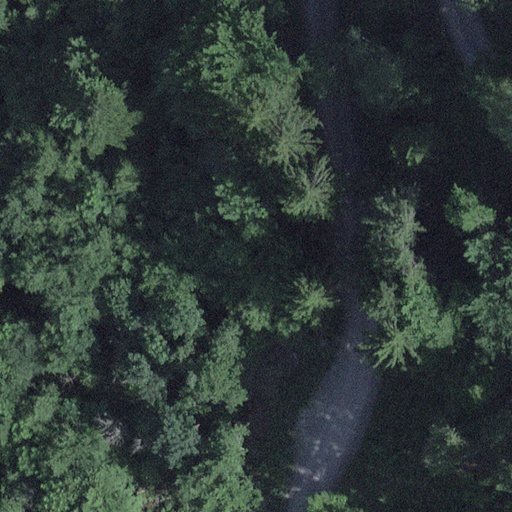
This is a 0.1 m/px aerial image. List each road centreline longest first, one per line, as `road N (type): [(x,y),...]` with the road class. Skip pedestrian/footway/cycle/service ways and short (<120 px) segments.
road 1 (track): [(324,511),(359,386),(347,0)]
road 2 (track): [(470,0),(477,84),(511,117)]
